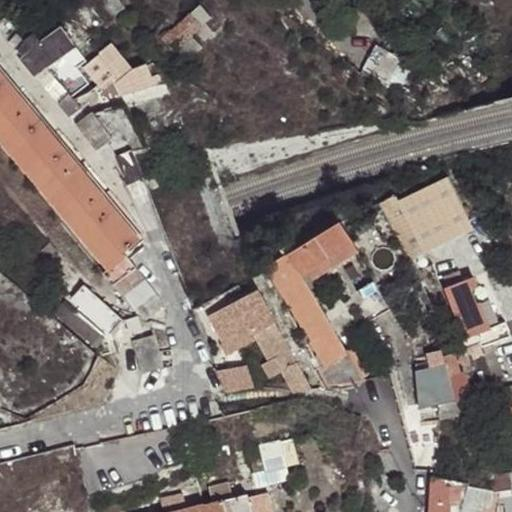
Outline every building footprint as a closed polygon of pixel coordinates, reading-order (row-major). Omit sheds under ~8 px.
[(173,48),(191,32),(179,20),(161,36),(173,48)] [(16,55),(67,114),(80,102),(51,69),(84,43),(67,22),(44,39),(35,29),(24,37),(17,29),(7,38),(19,53),(16,55)] [(103,87),(115,76),(95,54),(83,66),(103,87)] [(0,135),(112,271),(127,257),(126,253),(139,242),(123,222),(0,73),(0,135)] [(92,109),(76,124),(96,149),(110,136),(92,109)] [(169,132),(173,139),(187,137),(182,126),(169,132)] [(127,183),(143,177),(132,150),(118,159),(127,183)] [(403,199),(400,194),(386,199),(397,222),(410,216),(427,251),(477,226),(451,176),(403,199)] [(351,238),(340,221),(267,265),(326,363),(321,366),(329,385),(360,379),(298,271),(351,238)] [(127,257),(112,271),(105,276),(136,313),(157,294),(127,257)] [(506,384),(488,336),(491,335),(479,306),(474,308),(467,294),(476,290),(471,279),(447,290),(470,355),(481,351),(495,387),(506,384)] [(375,280),(348,295),(365,324),(392,309),(375,280)] [(64,307),(103,339),(118,321),(79,289),(64,307)] [(261,291),(247,299),(265,332),(270,329),(277,325),(279,324),(261,291)] [(265,332),(247,299),(211,318),(227,348),(225,349),(230,359),(260,342),(257,336),(265,332)] [(285,340),(277,325),(270,329),(279,344),(285,340)] [(257,336),(260,342),(272,364),(265,368),(274,382),(286,375),(297,395),(316,392),(285,340),(279,344),(270,329),(265,332),(257,336)] [(136,341),(145,374),(165,368),(156,336),(136,341)] [(249,370),(219,372),(227,394),(255,389),(249,370)] [(434,381),(441,403),(460,398),(453,376),(434,381)] [(419,406),(441,403),(434,381),(417,382),(419,406)] [(263,448),(266,472),(287,468),(283,442),(263,448)] [(287,468),(266,472),(253,476),(254,487),(293,478),(290,467),(287,468)] [(451,479),(430,477),(426,511),(449,511),(450,492),(451,479)] [(451,479),(450,492),(460,493),(461,479),(451,479)] [(249,511),(246,496),(184,511),(181,495),(159,501),(161,511),(249,511)]
